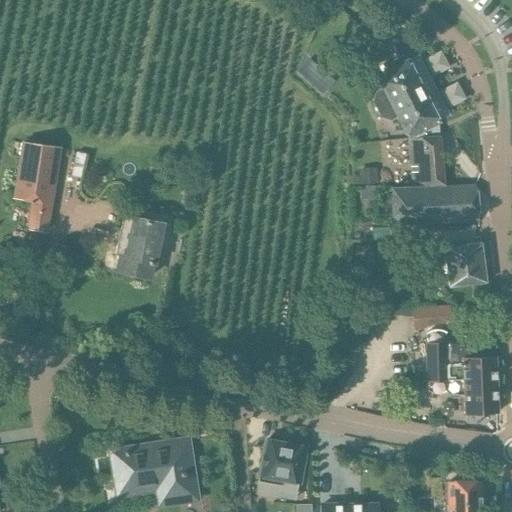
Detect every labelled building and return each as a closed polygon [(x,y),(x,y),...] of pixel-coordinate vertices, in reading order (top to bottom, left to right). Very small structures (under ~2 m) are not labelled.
[(377,76),(383,87),(375,91),(372,101),(381,118),(391,121),(398,117),(408,136),(423,129),(438,121),(408,60),(377,76)] [(440,137),(438,121),(423,129),(424,138),(421,138),(419,139),(410,139),(413,188),(444,186),(441,137),(440,137)] [(22,142),(13,198),(30,201),(26,227),(48,231),(62,148),(22,142)] [(378,183),(377,168),(358,169),(359,185),(378,183)] [(444,186),(413,188),(391,189),(393,218),(398,224),(479,221),(477,191),(476,191),(476,185),(444,186)] [(121,256),(118,271),(149,278),(151,267),(153,268),(162,224),(134,218),(126,257),(121,256)] [(482,243),(444,247),(449,287),(486,282),(482,243)] [(450,315),(449,306),(414,308),(415,329),(416,329),(416,328),(424,328),(427,332),(426,332),(427,333),(428,389),(427,390),(429,392),(432,393),(435,393),(438,394),(440,393),(443,393),(446,392),(449,390),(464,391),(465,414),(498,413),(496,357),(494,357),(494,344),(475,344),(476,337),(445,336),(445,330),(440,330),(440,325),(453,325),(453,315),(450,315)] [(188,439),(110,451),(117,497),(156,491),(158,506),(198,500),(188,439)] [(269,441),(265,441),(258,481),(281,485),(282,480),(296,482),(296,481),(299,482),(306,448),(302,448),(303,447),(269,441)] [(477,482),(476,479),(469,479),(467,483),(448,483),(448,511),(481,511),(481,501),(484,501),(483,487),(481,487),(481,482),(477,482)]
